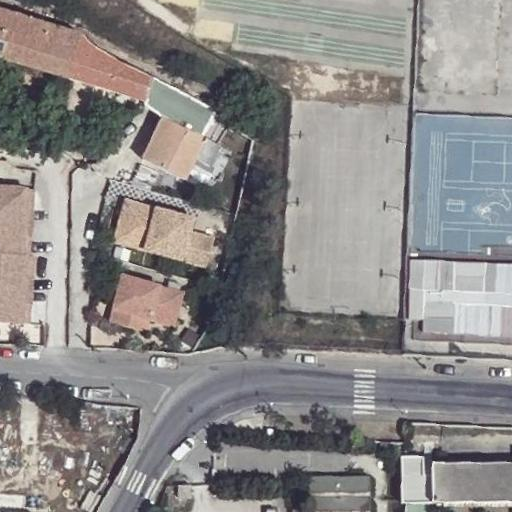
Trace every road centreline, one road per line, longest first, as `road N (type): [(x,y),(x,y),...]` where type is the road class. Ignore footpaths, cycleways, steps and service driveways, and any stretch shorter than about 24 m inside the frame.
road 1 (residential): [(233,380),(511,393)]
road 2 (residential): [(0,366),(233,380)]
road 3 (residential): [(125,511),(193,400),(233,380)]
